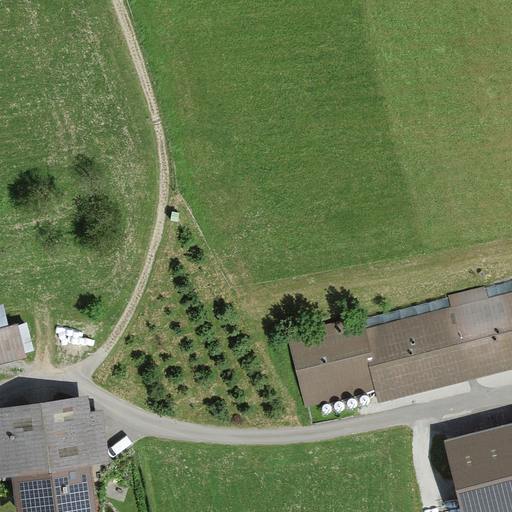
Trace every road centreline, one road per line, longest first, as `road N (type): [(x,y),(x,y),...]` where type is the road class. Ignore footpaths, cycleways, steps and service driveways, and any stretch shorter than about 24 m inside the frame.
road 1 (residential): [(511,394),(264,435),(138,426),(95,392),(0,400)]
road 2 (track): [(115,0),(177,184),(125,320),(70,389)]
